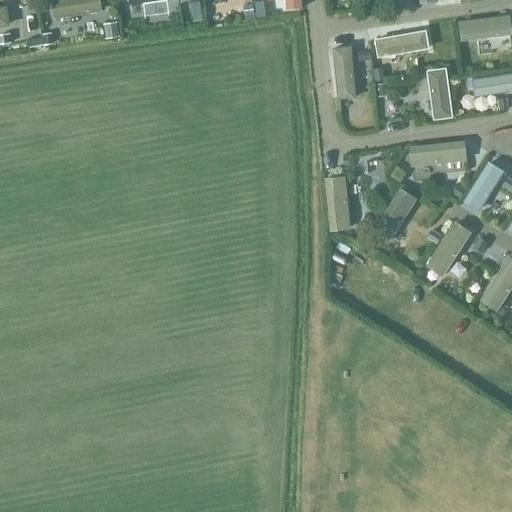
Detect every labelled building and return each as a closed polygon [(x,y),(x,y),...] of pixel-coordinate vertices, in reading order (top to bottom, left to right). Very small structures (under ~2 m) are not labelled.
[(196,0),(188,0),(190,10),(198,9),(196,0)] [(252,6),(242,7),(244,16),(253,15),(252,6)] [(117,23),(104,25),(107,40),(119,38),(117,23)] [(51,34),(42,35),(44,46),(52,45),(51,34)] [(9,35),(0,36),(0,44),(10,43),(9,35)] [(369,52),(358,53),(358,62),(369,62),(369,52)] [(383,72),(374,73),(376,84),(384,83),(383,72)] [(385,86),(377,86),(378,98),(386,97),(385,86)] [(505,100),(497,101),(498,112),(507,110),(505,100)] [(511,183),(506,180),(502,187),(511,192),(511,189),(511,183)] [(454,186),(450,193),(459,198),(463,192),(454,186)] [(366,215),(361,222),(371,228),(375,221),(366,215)] [(431,231),(426,238),(435,244),(440,237),(431,231)] [(479,240),(473,248),(480,253),(486,245),(479,240)]
